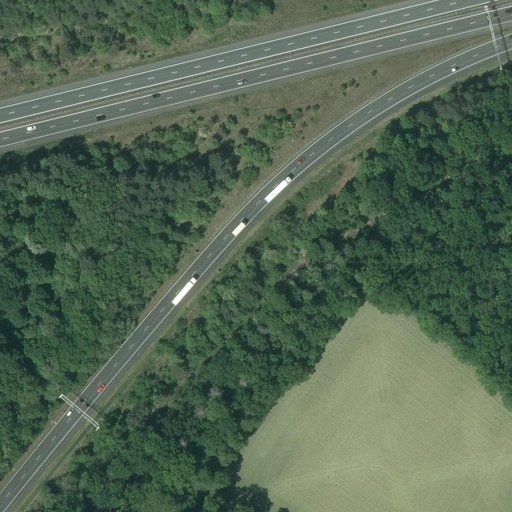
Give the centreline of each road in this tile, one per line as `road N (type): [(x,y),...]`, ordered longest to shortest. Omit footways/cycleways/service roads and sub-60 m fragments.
road 1 (motorway): [(0,507),(278,184),(411,87),(511,41)]
road 2 (motorway): [(0,139),(511,13)]
road 3 (motorway): [(469,0),(0,116)]
